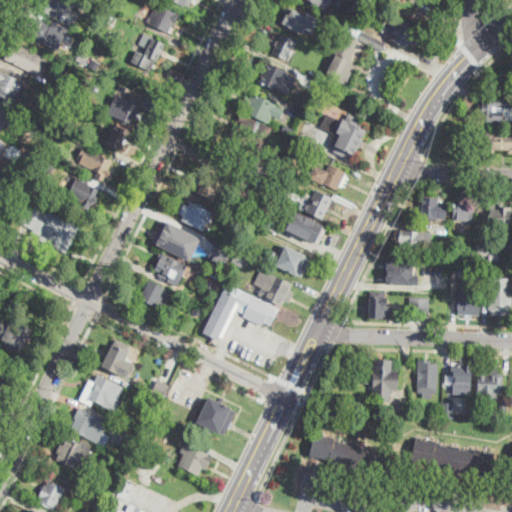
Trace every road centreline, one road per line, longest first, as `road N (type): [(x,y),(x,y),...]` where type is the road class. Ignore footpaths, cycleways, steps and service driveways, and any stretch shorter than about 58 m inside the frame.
road 1 (secondary): [(511,21),(470,56),(421,121),(235,501)]
road 2 (residential): [(88,301),(241,0)]
road 3 (residential): [(88,301),(287,397)]
road 4 (residential): [(0,484),(88,301)]
road 5 (residential): [(321,325),(345,335),(511,340)]
